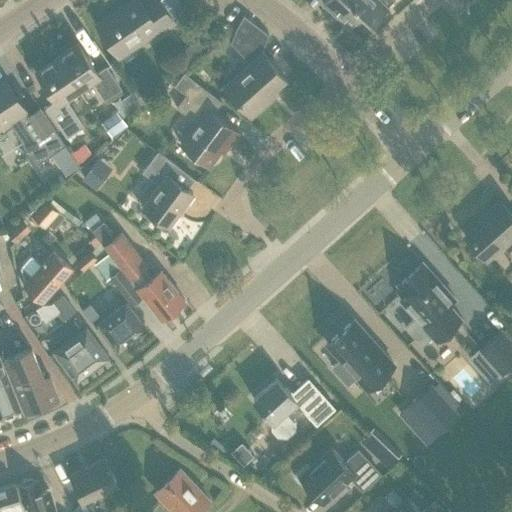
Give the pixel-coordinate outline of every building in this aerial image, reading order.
[(160,33),(174,23),(158,0),(151,0),(143,6),(138,0),(134,0),(98,25),(118,55),(157,28),(160,33)] [(325,0),(322,3),(341,20),(359,0),(325,0)] [(359,0),(341,20),(360,37),(388,6),(392,0),(359,0)] [(268,94),(285,79),(261,51),(268,33),(244,14),(236,28),(231,42),(249,63),(226,84),(252,114),(271,97),(268,94)] [(56,57),(79,90),(92,81),(104,99),(121,87),(106,66),(97,72),(77,42),(56,57)] [(66,99),(79,90),(56,57),(36,71),(55,100),(46,106),(67,136),(83,125),(78,116),(66,99)] [(222,99),(197,79),(185,70),(175,83),(187,92),(177,105),(197,120),(181,141),(210,163),(226,142),(229,144),(239,130),(213,111),(222,99)] [(0,126),(8,121),(23,143),(28,157),(31,154),(37,163),(52,153),(65,173),(79,164),(65,144),(40,106),(29,114),(5,79),(0,83),(0,126)] [(98,118),(110,133),(124,121),(112,107),(98,118)] [(167,226),(193,193),(170,176),(178,166),(158,150),(142,171),(160,184),(142,207),(167,226)] [(112,165),(98,155),(81,177),(96,188),(112,165)] [(59,210),(46,198),(31,215),(45,226),(59,210)] [(511,212),(500,199),(488,210),(490,212),(464,235),(486,260),(511,236),(511,212)] [(96,210),(84,219),(121,267),(143,294),(161,318),(184,299),(161,269),(150,277),(143,267),(146,264),(121,231),(114,236),(102,221),(103,220),(96,210)] [(44,295),(46,297),(72,268),(53,250),(41,264),(31,255),(19,267),(22,278),(26,281),(23,284),(41,300),(44,295)] [(454,297),(422,262),(398,284),(407,294),(400,300),(415,316),(405,325),(422,344),(432,335),(436,339),(461,317),(448,303),(454,297)] [(121,267),(110,275),(131,303),(143,294),(121,267)] [(118,350),(146,328),(126,302),(98,323),(118,350)] [(367,334),(353,318),(327,342),(340,357),(331,365),(347,383),(356,375),(367,387),(394,363),(380,347),(378,349),(366,335),(367,334)] [(511,338),(501,326),(479,346),(502,372),(511,362),(511,338)] [(76,381),(108,357),(86,327),(54,350),(76,381)] [(24,411),(59,397),(52,380),(46,383),(32,348),(28,349),(22,335),(0,343),(0,350),(3,359),(24,411)] [(0,416),(20,408),(0,358),(0,416)] [(321,360),(314,367),(333,386),(340,380),(321,360)] [(308,414),(329,395),(311,374),(290,392),(276,377),(253,398),(271,418),(271,419),(271,428),(278,435),(287,435),(296,428),(295,418),(305,409),(308,414)] [(457,413),(431,383),(410,402),(437,432),(457,413)] [(230,450),(242,464),(253,454),(241,440),(230,450)] [(307,462),(293,474),(303,485),(305,484),(322,502),(350,476),(362,488),(379,472),(358,449),(344,461),(331,446),(310,466),(307,462)] [(69,473),(82,499),(117,482),(105,456),(69,473)] [(196,511),(210,500),(179,468),(155,490),(175,511),(196,511)] [(25,511),(57,511),(49,487),(40,490),(36,478),(34,478),(31,477),(23,479),(21,482),(19,483),(19,484),(16,484),(25,511)] [(25,511),(16,484),(15,482),(0,486),(0,511),(25,511)] [(421,511),(407,497),(391,511),(445,511),(434,500),(421,511)] [(89,511),(84,502),(73,508),(75,511),(89,511)]
